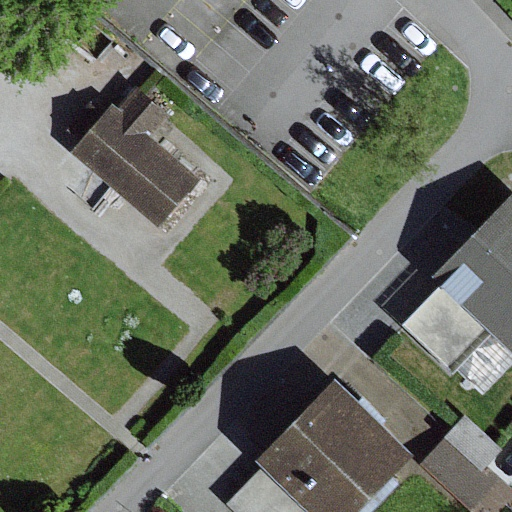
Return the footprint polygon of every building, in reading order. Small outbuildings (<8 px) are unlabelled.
[(172,118),(135,86),(116,108),(113,105),(103,116),(90,104),(67,132),(80,143),(71,153),(159,229),(200,181),(153,140),(172,118)] [(511,196),(432,280),(440,287),(401,329),(406,333),(452,378),(493,335),(511,352),(511,196)] [(359,511),(414,456),(335,380),(256,462),(264,471),(229,507),(233,511),(359,511)] [(461,423),(451,434),(488,468),(507,447),(503,444),(469,414),(461,423)] [(441,445),(428,460),(485,511),(492,511),(505,498),(511,504),(511,488),(488,468),(451,434),(441,445)]
